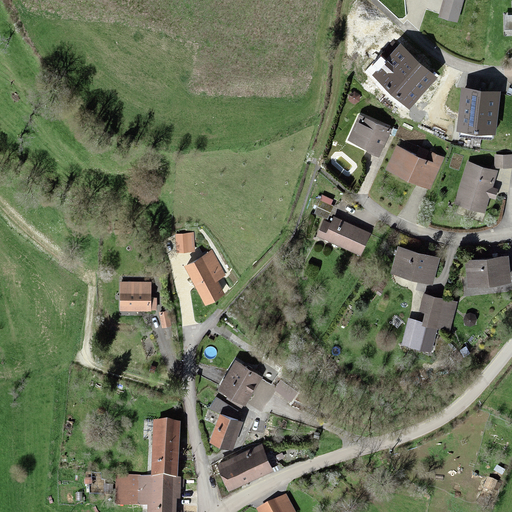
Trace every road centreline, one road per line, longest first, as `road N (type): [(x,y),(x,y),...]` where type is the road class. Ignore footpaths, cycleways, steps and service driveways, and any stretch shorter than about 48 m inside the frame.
road 1 (tertiary): [(219,511),(312,466),(428,429),(451,415),(511,345)]
road 2 (residential): [(210,511),(187,398),(189,343),(229,306)]
road 3 (residential): [(358,199),(422,233),(511,233)]
